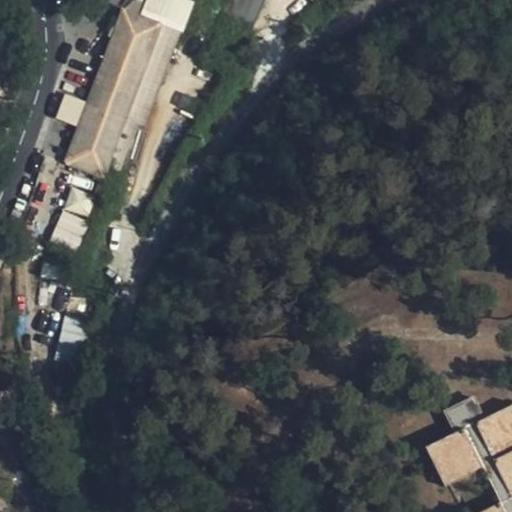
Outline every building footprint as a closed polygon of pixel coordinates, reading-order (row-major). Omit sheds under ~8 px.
[(238,0),(234,13),(256,20),(261,0),(238,0)] [(123,10),(89,104),(123,116),(158,22),(123,10)] [(129,137),(118,170),(127,172),(143,129),(148,131),(186,32),(158,22),(123,116),(129,137)] [(68,163),(103,176),(114,181),(118,170),(129,137),(123,116),(89,104),(68,163)] [(68,188),(52,241),(77,248),(94,196),(68,188)] [(56,356),(79,361),(87,322),(64,317),(56,356)] [(476,421),(511,494),(511,403),(482,418),(472,398),(447,411),(457,431),(427,445),(445,483),(483,465),(464,427),(476,421)] [(511,511),(511,494),(476,421),(464,427),(483,465),(501,502),(506,511),(511,511)] [(506,511),(501,502),(479,511),(506,511)]
